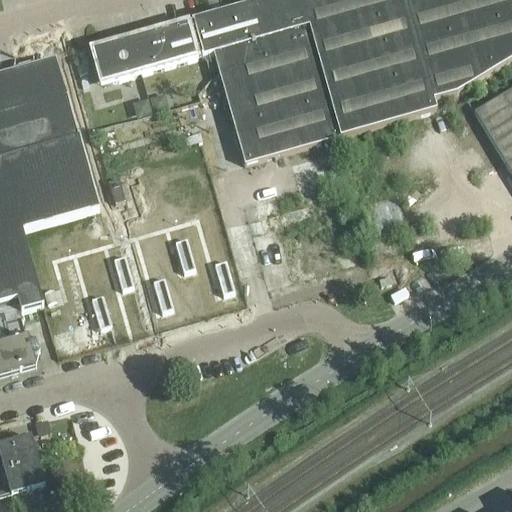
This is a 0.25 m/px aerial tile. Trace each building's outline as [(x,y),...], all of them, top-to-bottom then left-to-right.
[(511,0),(278,0),(252,10),(188,28),(91,56),(101,91),(213,59),(228,112),(224,113),(227,123),(231,122),(245,170),(436,116),(433,106),(456,99),(511,64),(511,0)] [(0,380),(36,371),(21,317),(43,311),(22,236),(99,215),(78,142),(77,142),(55,67),(14,76),(0,80),(0,380)] [(511,94),(475,117),(511,178),(511,94)] [(109,188),(115,209),(125,206),(119,185),(109,188)] [(196,276),(186,244),(174,248),(184,280),(196,276)] [(134,293),(124,261),(112,265),(122,297),(134,293)] [(235,298),(225,266),(213,270),(223,302),(235,298)] [(173,316),(163,283),(151,287),(161,319),(173,316)] [(112,334),(103,301),(91,305),(101,337),(112,334)] [(51,437),(47,425),(34,429),(38,441),(51,437)] [(0,511),(0,497),(10,494),(11,500),(45,491),(31,442),(0,450),(0,511)]
